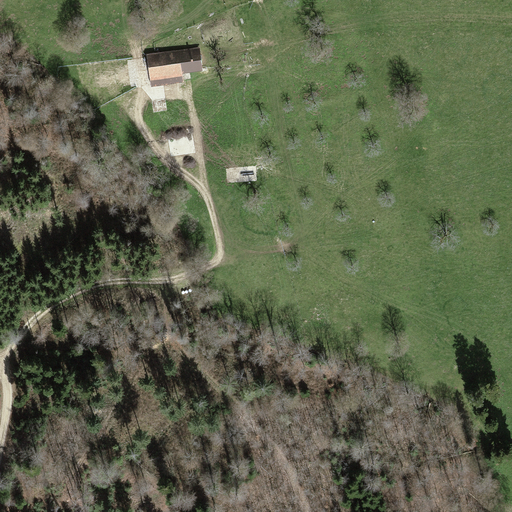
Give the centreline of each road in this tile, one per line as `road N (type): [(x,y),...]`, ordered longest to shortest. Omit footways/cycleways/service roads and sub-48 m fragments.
road 1 (track): [(2,364),(29,324),(63,298),(106,281),(163,280),(214,262),(220,250),(207,195),(152,146),(141,128),(140,100)]
road 2 (track): [(282,44),(490,16),(511,20)]
